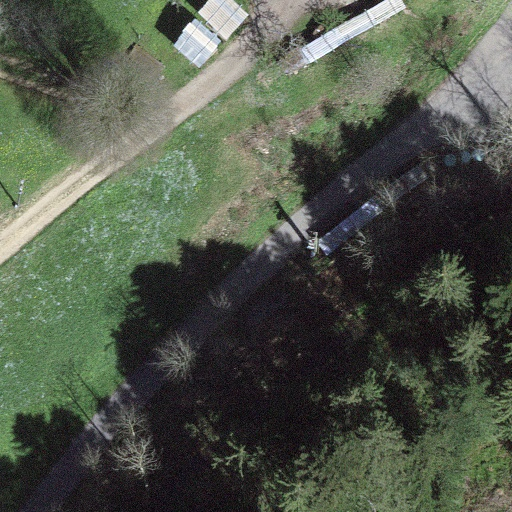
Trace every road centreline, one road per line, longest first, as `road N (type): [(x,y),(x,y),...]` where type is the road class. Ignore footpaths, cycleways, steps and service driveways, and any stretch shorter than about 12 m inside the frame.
road 1 (unclassified): [(26,511),(83,424),(211,305),(428,118),(511,61)]
road 2 (track): [(0,247),(214,84),(254,47),(279,0)]
road 3 (track): [(197,97),(79,91),(0,64)]
